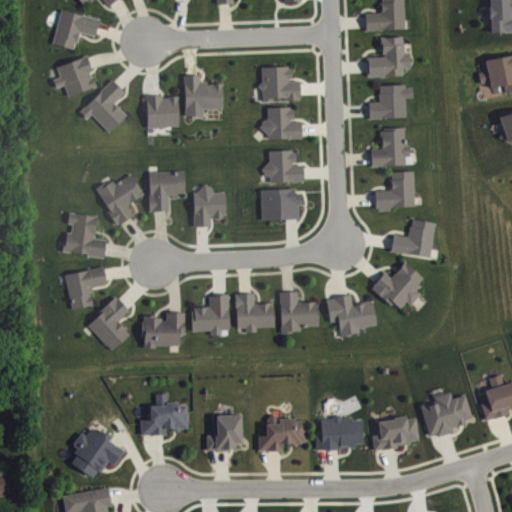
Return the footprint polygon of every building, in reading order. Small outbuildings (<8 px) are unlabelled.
[(80,0),(87,7),(96,0),(104,0),(111,8),(120,0),(80,0)] [(403,0),(404,27),(365,28),(365,20),(364,12),(379,11),(379,9),(379,1),(381,1),(381,0),(403,0)] [(489,0),(489,5),(488,5),(488,17),(490,17),(490,31),(511,30),(511,3),(510,3),(510,0),(489,0)] [(51,42),(72,47),(74,40),(76,41),(79,33),(79,30),(93,34),(96,26),(98,18),(61,8),(51,42)] [(367,56),(367,64),(367,73),(401,72),(401,65),(408,65),(408,51),(402,51),(401,36),(383,36),(383,55),(367,56)] [(511,52),(511,89),(504,91),(503,83),(490,86),(488,80),(479,82),(477,71),(486,69),(484,58),(511,52)] [(86,54),(88,61),(91,69),(88,69),(89,71),(91,75),(92,75),(95,84),(67,94),(63,83),(55,86),(52,78),(59,75),(55,65),(86,54)] [(261,88),(262,98),(272,98),(272,96),(283,96),(283,98),(299,98),(299,87),(298,79),(288,79),(288,78),(288,77),(291,77),(291,67),(288,67),(287,64),(261,65),(261,80),(257,84),(261,88)] [(206,83),(212,83),(212,82),(221,82),(221,106),(202,106),(203,113),(184,114),(183,74),(191,73),(199,73),(199,80),(201,80),(206,80),(206,83)] [(111,78),(117,84),(123,89),(112,100),(115,102),(125,113),(108,130),(90,112),(86,116),(79,109),(111,78)] [(411,86),(412,95),(404,95),(405,115),(369,116),(368,109),(368,101),(378,100),(378,95),(378,92),(379,92),(379,84),(404,83),(404,86),(411,86)] [(141,95),(141,112),(146,112),(146,125),(165,125),(165,124),(177,123),(177,94),(167,94),(167,96),(161,96),(161,94),(153,94),(146,94),(146,95),(141,95)] [(268,133),(268,137),(300,136),(299,136),(301,135),(301,128),(300,119),(290,120),(290,119),(290,117),(292,117),(291,108),(289,108),(289,105),(266,106),(267,116),(265,118),(264,117),(261,120),(262,121),(258,125),(268,133)] [(502,128),(498,115),(511,110),(511,139),(511,141),(498,135),(502,128)] [(403,125),(404,144),(408,144),(409,154),(404,154),(404,163),(371,164),(370,156),(370,148),(380,147),(380,140),(379,129),(383,129),(383,126),(403,125)] [(269,175),(270,180),(302,179),(302,171),(302,163),(292,163),(292,162),(291,160),(294,160),(294,151),(291,151),(291,148),(268,149),(269,159),(261,168),(269,175)] [(167,194),(169,194),(176,193),(176,191),(183,191),(183,169),(148,170),(149,192),(148,192),(149,209),(159,209),(168,208),(167,194)] [(412,169),(413,204),(390,205),(390,208),(377,209),(377,206),(375,206),(374,197),(374,189),(389,188),(389,186),(389,178),(391,178),(390,170),(412,169)] [(109,208),(107,210),(115,222),(117,221),(118,223),(125,218),(132,213),(125,203),(132,199),(140,194),(139,191),(141,189),(130,173),(115,183),(112,179),(105,184),(103,181),(95,187),(109,208)] [(196,191),(193,191),(193,225),(202,225),(210,224),(210,214),(211,214),(212,214),(212,217),(222,216),(222,213),(224,213),(224,190),(214,190),(211,188),(212,187),(209,184),(208,186),(205,182),(196,191)] [(260,188),(261,218),(291,217),(298,217),(297,202),(301,202),(300,192),(293,192),(293,190),(293,187),(260,188)] [(93,237),(105,238),(103,247),(102,255),(86,253),(87,252),(61,249),(63,239),(65,239),(66,231),(71,231),(72,222),(67,222),(68,211),(96,214),(94,230),(93,237)] [(434,221),(431,239),(432,239),(429,256),(390,249),(391,241),(392,233),(407,235),(407,233),(409,225),(410,225),(412,217),(434,221)] [(404,260),(396,269),(390,276),(384,271),(378,277),(373,283),(373,284),(371,287),(390,303),(393,301),(399,306),(405,300),(410,304),(420,292),(415,288),(419,284),(417,283),(423,276),(404,260)] [(106,282),(91,285),(92,287),(92,291),(89,291),(92,303),(71,307),(64,272),(102,265),(104,273),(106,282)] [(279,290),(280,330),(299,330),(299,324),(317,324),(317,303),(314,303),(314,300),(303,301),(296,301),(296,289),(288,290),(279,290)] [(234,292),(235,306),(236,306),(236,326),(245,326),(245,330),(255,330),(255,325),(273,324),(272,304),(270,304),(269,301),(258,301),(253,301),(253,291),(245,291),(237,292),(234,292)] [(194,306),(194,310),(191,310),(192,328),(211,327),(211,333),(219,333),(219,327),(228,327),(227,293),(219,293),(209,293),(210,309),(207,309),(207,311),(203,311),(203,305),(194,306)] [(325,298),(329,320),(338,319),(340,334),(358,331),(357,326),(376,322),(372,303),(369,304),(369,300),(358,301),(351,303),(349,293),(341,294),(333,295),(333,297),(325,298)] [(117,318),(119,320),(125,327),(124,327),(128,332),(111,347),(107,343),(106,344),(87,323),(100,312),(98,309),(115,294),(116,296),(117,296),(122,301),(128,308),(117,318)] [(144,314),(143,319),(141,319),(141,335),(144,335),(144,346),(154,346),(154,343),(179,344),(179,332),(183,332),(183,311),(175,311),(165,310),(165,318),(161,318),(161,316),(156,316),(155,316),(155,314),(144,314)] [(487,376),(491,386),(483,389),(487,400),(480,402),(480,404),(485,418),(492,416),(492,417),(499,415),(507,412),(506,408),(508,407),(511,406),(511,379),(502,383),(498,373),(487,376)] [(419,403),(428,433),(435,431),(436,434),(443,432),(451,430),(450,425),(456,423),(456,424),(460,423),(464,422),(463,418),(471,416),(464,393),(451,396),(449,390),(433,395),(434,399),(419,403)] [(177,401),(176,400),(166,401),(166,391),(155,392),(156,403),(149,404),(150,417),(140,418),(140,422),(140,432),(149,432),(149,433),(158,433),(165,433),(165,427),(171,427),(171,429),(175,429),(178,428),(178,426),(187,426),(186,410),(186,403),(178,403),(177,401)] [(266,418),(266,422),(265,422),(265,434),(257,434),(257,448),(265,448),(265,449),(274,449),(281,449),(281,442),(287,442),(287,444),(291,444),(295,444),(295,442),(300,442),(300,440),(304,440),(304,419),(294,419),(294,417),(277,417),(272,412),(266,418)] [(206,448),(214,448),(214,449),(222,449),(227,449),(227,447),(231,447),(233,446),(233,441),(241,441),(240,413),(215,414),(216,433),(206,433),(206,448)] [(320,433),(315,433),(315,448),(332,447),(339,447),(339,445),(349,445),(353,445),(353,442),(361,442),(361,418),(351,418),(351,416),(340,416),(340,414),(331,415),(331,417),(320,417),(320,433)] [(377,420),(379,433),(371,434),(373,448),(387,446),(396,445),(396,443),(405,442),(409,441),(409,439),(418,438),(415,416),(405,417),(405,414),(393,416),(393,417),(377,420)] [(73,444),(76,446),(73,451),(76,453),(71,461),(91,475),(96,468),(99,470),(102,467),(107,459),(113,463),(123,449),(114,443),(107,438),(109,436),(99,429),(97,432),(91,427),(86,434),(82,432),(79,432),(72,442),(73,444)] [(0,495),(9,494),(7,478),(0,479),(0,495)] [(107,511),(79,511),(79,509),(65,511),(62,493),(107,485),(109,495),(110,504),(106,504),(107,511)]
